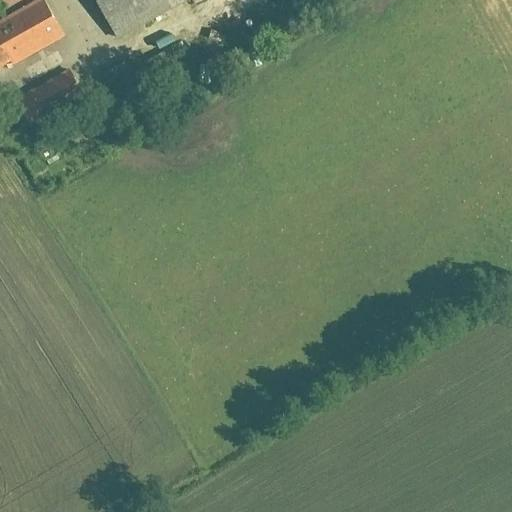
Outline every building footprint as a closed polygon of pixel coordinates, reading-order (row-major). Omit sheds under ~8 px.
[(38,0),(0,0),(0,70),(60,37),(38,0)] [(90,0),(114,42),(192,0),(90,0)] [(153,70),(173,62),(168,49),(147,57),(153,70)] [(127,64),(99,78),(110,100),(138,86),(127,64)] [(63,72),(13,99),(27,126),(78,99),(63,72)]
